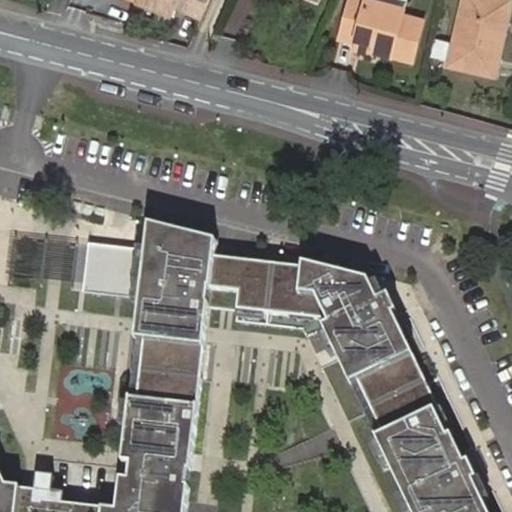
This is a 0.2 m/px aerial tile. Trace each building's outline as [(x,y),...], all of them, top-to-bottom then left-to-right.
[(144,0),(176,13),(179,4),(202,13),(208,0),(144,0)] [(393,51),(391,58),(412,64),(423,24),(403,17),(404,11),(368,0),(351,0),(340,41),(354,45),(353,51),(373,57),(374,52),(375,46),(393,51)] [(511,4),(494,0),(469,0),(456,53),(464,56),(461,71),(497,80),(511,15),(511,4)] [(453,47),(439,43),(435,60),(449,64),(453,47)] [(374,52),(391,58),(393,51),(375,46),(374,52)] [(464,56),(456,53),(452,69),(461,71),(464,56)] [(0,511),(187,511),(210,308),(239,311),(237,323),(303,331),(307,339),(323,331),(352,388),(356,385),(382,437),(374,442),(408,511),(486,511),(464,466),(469,464),(461,449),(457,451),(391,317),(396,314),(389,301),(381,305),(370,283),(331,275),(311,272),(310,274),(217,260),(219,245),(157,235),(153,258),(93,249),(87,292),(144,301),(141,328),(123,464),(130,465),(130,471),(129,480),(121,479),(117,511),(115,511),(38,496),(44,472),(28,470),(23,492),(9,490),(0,469),(0,429),(0,428),(0,511)]
